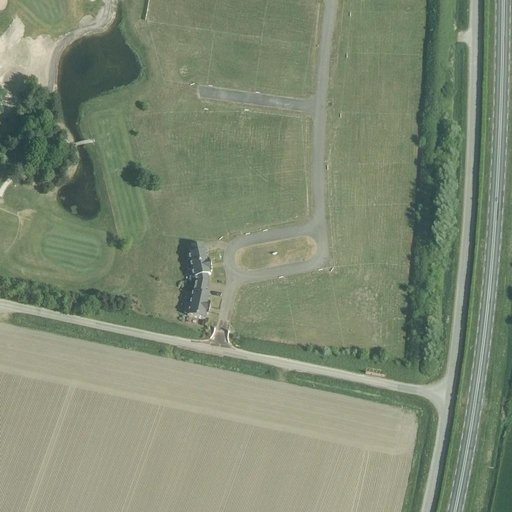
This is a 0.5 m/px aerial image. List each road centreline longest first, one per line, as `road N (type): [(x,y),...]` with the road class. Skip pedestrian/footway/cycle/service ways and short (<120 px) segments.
road 1 (primary): [(454,511),(486,329),(503,0)]
road 2 (unclassified): [(448,396),(469,189),(475,0)]
road 3 (unclassified): [(448,396),(216,350)]
road 4 (unclassified): [(216,350),(0,304)]
road 5 (unclassified): [(231,280),(310,266),(322,253),(320,227)]
road 6 (unclassified): [(231,280),(229,254),(238,243),(320,227)]
road 7 (unclassified): [(320,227),(319,107)]
